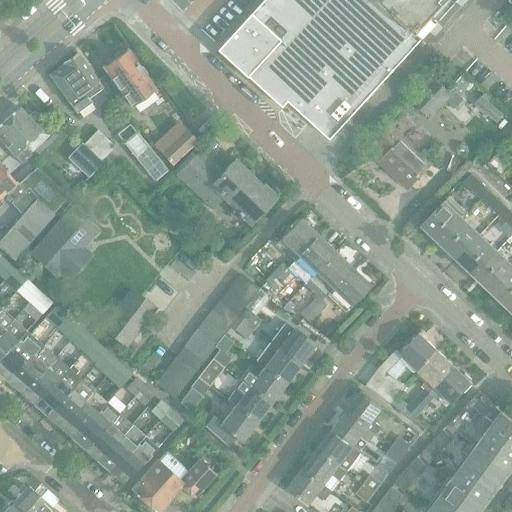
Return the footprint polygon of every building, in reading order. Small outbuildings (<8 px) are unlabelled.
[(223,48),(220,50),(234,62),(248,75),(284,108),(289,102),(331,140),(422,40),(421,39),(377,0),(266,0),(225,45),(223,48)] [(377,0),(421,39),(422,40),(423,40),(459,0),(377,0)] [(133,107),(154,92),(147,81),(148,80),(146,78),(147,73),(143,68),(139,68),(128,51),(126,52),(121,51),(115,56),(114,61),(103,68),(123,97),(125,96),(133,107)] [(89,99),(103,90),(77,53),(63,63),(64,64),(49,74),(76,114),(91,103),(89,99)] [(463,75),(451,88),(455,92),(460,96),(472,82),(463,75)] [(452,94),(435,78),(413,101),(430,117),(452,94)] [(481,94),(475,102),(498,121),(504,112),(481,94)] [(27,116),(19,108),(0,125),(0,139),(22,164),(32,156),(24,146),(47,126),(33,111),(27,116)] [(432,163),(391,124),(373,143),(387,155),(380,162),(392,173),(394,171),(410,186),(432,163)] [(185,128),(160,151),(172,165),(197,141),(185,128)] [(102,161),(115,147),(97,130),(84,145),(102,161)] [(137,133),(124,143),(155,182),(167,171),(137,133)] [(81,143),(67,158),(88,177),(102,162),(102,161),(84,145),(81,143)] [(250,226),(277,198),(264,186),(262,188),(234,162),(221,175),(198,153),(177,175),(213,209),(223,198),(238,212),(237,213),(250,226)] [(0,164),(0,196),(5,192),(14,202),(13,204),(23,216),(0,242),(0,248),(15,262),(25,249),(55,215),(54,214),(62,204),(69,196),(36,169),(17,184),(0,164)] [(473,175),(464,183),(482,199),(490,191),(474,175),(473,175)] [(482,199),(499,216),(507,207),(490,191),(482,199)] [(445,202),(423,225),(441,242),(463,219),(467,214),(450,198),(446,203),(445,202)] [(58,278),(61,275),(70,283),(88,262),(79,254),(100,231),(73,207),(31,255),(58,278)] [(499,216),(511,228),(511,211),(507,207),(499,216)] [(441,242),(458,258),(480,236),(463,219),(441,242)] [(300,220),(276,244),(295,262),(299,257),(318,237),(300,220)] [(458,258),(475,275),(497,252),(480,236),(458,258)] [(295,262),(312,278),(335,253),(318,237),(299,257),(295,262)] [(475,275),(493,291),(511,271),(511,265),(497,252),(475,275)] [(312,278),(329,294),(333,290),(334,290),(353,270),(335,253),(312,278)] [(2,258),(0,260),(0,277),(4,281),(15,269),(2,258)] [(292,273),(282,263),(273,272),(284,282),(292,273)] [(4,281),(17,292),(27,280),(15,269),(4,281)] [(348,311),(371,287),(353,270),(334,290),(333,290),(329,294),(348,311)] [(511,271),(493,291),(510,308),(511,305),(511,271)] [(266,283),(259,290),(268,299),(284,282),(273,272),(264,282),(266,283)] [(259,290),(260,289),(241,274),(234,284),(253,299),(259,290)] [(17,292),(29,304),(40,291),(27,280),(17,292)] [(234,284),(227,293),(246,308),(253,299),(234,284)] [(42,315),(53,303),(40,291),(29,304),(42,315)] [(155,308),(132,291),(102,329),(125,347),(155,308)] [(227,293),(220,302),(239,317),(246,308),(227,293)] [(327,306),(317,297),(309,306),(318,315),(327,306)] [(220,302),(213,311),(232,326),(239,317),(220,302)] [(56,306),(46,317),(59,329),(69,318),(56,306)] [(300,315),(310,324),(318,315),(309,306),(300,315)] [(0,335),(4,332),(14,321),(1,310),(0,311),(0,335)] [(213,311),(206,320),(225,335),(232,326),(213,311)] [(261,321),(249,312),(242,321),(254,330),(261,321)] [(69,318),(59,329),(72,341),(82,329),(69,318)] [(206,320),(199,329),(218,344),(225,335),(206,320)] [(0,359),(18,342),(26,333),(14,321),(4,332),(0,335),(0,359)] [(234,331),(246,340),(254,330),(242,321),(234,331)] [(315,346),(285,323),(271,343),(279,349),(301,366),(315,346)] [(82,329),(72,341),(84,352),(95,341),(82,329)] [(199,329),(192,338),(211,353),(218,344),(199,329)] [(400,381),(410,362),(419,371),(438,351),(420,334),(401,354),(397,350),(380,368),(367,386),(391,405),(398,396),(406,385),(400,381)] [(22,345),(0,366),(0,374),(9,382),(34,358),(43,348),(30,336),(22,345)] [(192,338),(185,347),(204,362),(211,353),(192,338)] [(84,352),(97,364),(107,352),(95,341),(84,352)] [(185,347),(178,356),(197,371),(204,362),(185,347)] [(9,382),(21,393),(47,369),(56,359),(43,348),(34,358),(9,382)] [(279,349),(265,368),(286,385),(301,366),(279,349)] [(231,360),(219,351),(213,359),(225,368),(231,360)] [(419,371),(436,387),(455,367),(438,351),(419,371)] [(97,364),(110,375),(120,363),(107,352),(97,364)] [(178,356),(171,365),(190,380),(197,371),(178,356)] [(21,393),(34,404),(59,381),(69,370),(56,359),(47,369),(21,393)] [(213,359),(198,378),(210,387),(225,368),(213,359)] [(118,383),(129,371),(120,363),(110,375),(118,383)] [(171,365),(164,374),(183,389),(190,380),(171,365)] [(454,404),(473,384),(455,367),(436,387),(454,404)] [(258,378),(250,372),(242,382),(272,404),(286,385),(265,368),(258,378)] [(34,404),(47,416),(72,392),(81,382),(75,376),(69,370),(59,381),(34,404)] [(156,384),(175,399),(183,389),(164,374),(156,384)] [(135,377),(124,389),(134,398),(145,386),(135,377)] [(189,389),(201,399),(210,387),(198,378),(189,389)] [(47,416),(59,427),(85,403),(94,393),(93,392),(81,382),(72,392),(47,416)] [(228,401),(236,407),(236,406),(257,423),(272,404),(242,382),(228,401)] [(144,406),(154,394),(145,386),(134,398),(144,406)] [(435,398),(430,394),(426,389),(417,399),(426,408),(435,398)] [(362,392),(347,412),(369,429),(376,434),(381,427),(374,421),(384,409),(362,392)] [(59,427),(72,438),(97,414),(106,404),(94,393),(85,403),(59,427)] [(398,396),(391,405),(403,413),(410,406),(398,396)] [(160,399),(150,411),(160,420),(170,409),(160,399)] [(403,413),(408,417),(413,412),(417,417),(426,408),(417,399),(410,406),(403,413)] [(72,438),(84,449),(110,425),(119,415),(106,404),(97,414),(72,438)] [(236,406),(236,407),(222,425),(213,418),(206,427),(214,434),(230,446),(236,437),(243,442),(257,423),(236,406)] [(173,432),(184,421),(170,409),(160,420),(173,432)] [(354,448),(362,437),(370,443),(377,434),(376,434),(369,429),(347,412),(333,431),(354,448)] [(483,511),(511,473),(511,419),(502,412),(494,422),(486,416),(476,431),(483,436),(476,446),(427,511),(483,511)] [(84,449),(97,460),(123,436),(132,426),(119,415),(110,425),(84,449)] [(449,425),(446,427),(455,436),(459,432),(449,425)] [(97,460),(110,471),(136,448),(145,438),(132,426),(123,436),(97,460)] [(444,430),(421,455),(430,463),(453,438),(444,430)] [(362,453),(354,448),(333,431),(318,450),(348,472),(362,453)] [(411,445),(400,436),(392,446),(404,455),(411,445)] [(150,458),(158,449),(145,438),(136,448),(110,471),(123,483),(150,458)] [(385,455),(397,464),(404,455),(392,446),(385,455)] [(334,475),(341,481),(348,472),(318,450),(304,469),(325,486),(334,475)] [(216,474),(197,458),(186,470),(166,451),(131,490),(155,511),(159,511),(182,487),(194,498),(216,474)] [(404,473),(399,479),(394,484),(405,492),(412,482),(428,466),(418,458),(404,473)] [(325,486),(304,469),(289,489),(311,505),(319,494),(327,500),(333,491),(325,486)] [(381,485),(369,476),(363,484),(375,493),(381,485)] [(34,478),(27,486),(52,508),(59,500),(40,484),(34,478)] [(355,494),(367,503),(375,493),(363,484),(355,494)] [(20,491),(22,492),(13,502),(24,511),(55,511),(52,508),(27,486),(26,487),(24,486),(20,491)] [(392,487),(372,511),(390,511),(402,495),(392,487)] [(7,506),(9,507),(3,511),(24,511),(13,502),(12,502),(11,501),(7,506)]
